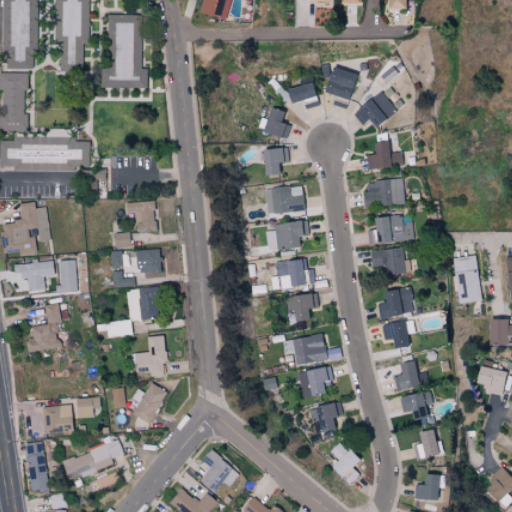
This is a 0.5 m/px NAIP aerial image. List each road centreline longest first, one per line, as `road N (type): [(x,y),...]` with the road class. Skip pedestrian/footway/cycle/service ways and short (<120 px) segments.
road 1 (residential): [(213,419),(167,0)]
road 2 (residential): [(394,511),(394,467),(367,370),(329,146)]
road 3 (residential): [(171,35),(402,32)]
road 4 (tertiary): [(213,419),(322,511)]
road 5 (tertiary): [(133,511),(213,419)]
